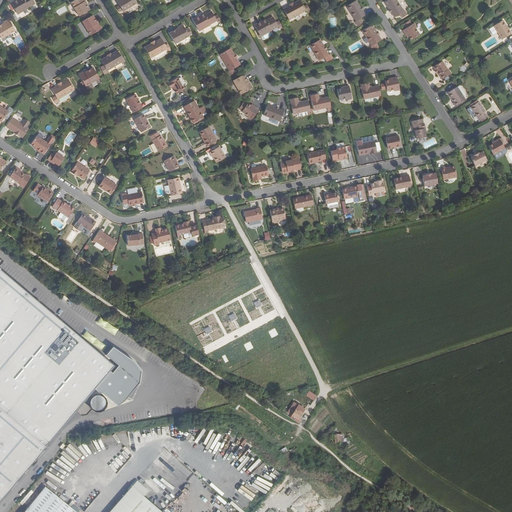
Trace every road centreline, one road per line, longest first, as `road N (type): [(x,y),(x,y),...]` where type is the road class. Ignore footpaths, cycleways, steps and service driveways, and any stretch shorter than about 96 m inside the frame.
road 1 (track): [(282,444),(323,391),(224,200)]
road 2 (residential): [(213,202),(425,159),(460,143)]
road 3 (residential): [(0,143),(120,220),(213,202)]
road 4 (residential): [(225,0),(269,86),(407,60)]
road 5 (track): [(323,391),(511,330)]
road 6 (residential): [(213,202),(127,44)]
